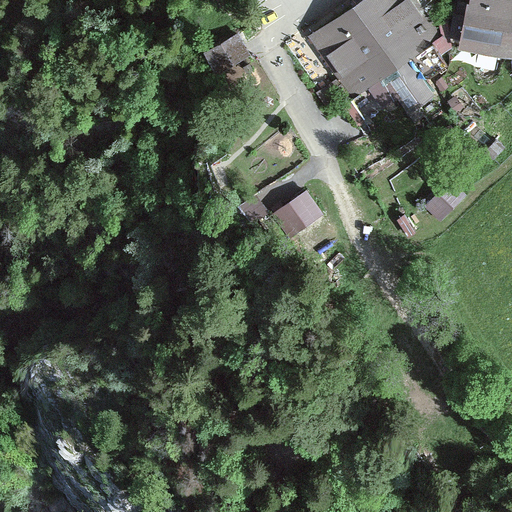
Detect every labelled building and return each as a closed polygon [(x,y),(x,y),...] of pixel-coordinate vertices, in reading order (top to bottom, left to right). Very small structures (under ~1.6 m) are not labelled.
[(417,109),(447,87),(421,53),(452,30),(430,0),(358,0),(318,29),(365,93),(391,75),(417,109)] [(511,0),(472,0),(472,2),(511,9),(511,0)] [(511,9),(472,2),(465,43),(511,52),(511,9)] [(237,36),(207,52),(220,74),(249,58),(237,36)] [(458,174),(432,199),(447,214),(473,189),(458,174)] [(289,239),(324,215),(308,190),(272,214),(289,239)]
